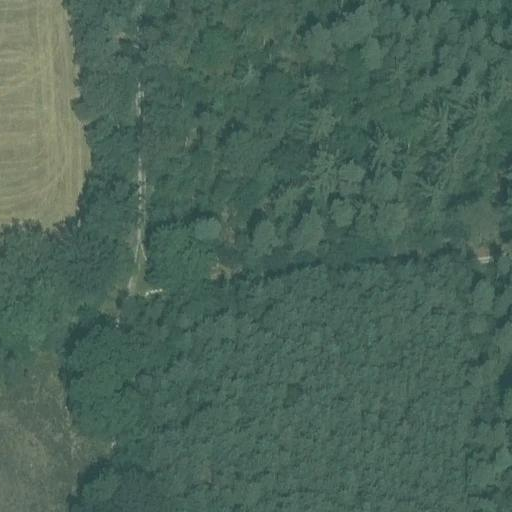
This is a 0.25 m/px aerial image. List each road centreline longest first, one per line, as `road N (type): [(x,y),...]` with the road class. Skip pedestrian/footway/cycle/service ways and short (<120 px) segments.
road 1 (track): [(511,246),(132,280)]
road 2 (track): [(117,0),(132,280)]
road 3 (track): [(132,280),(117,355),(122,511)]
